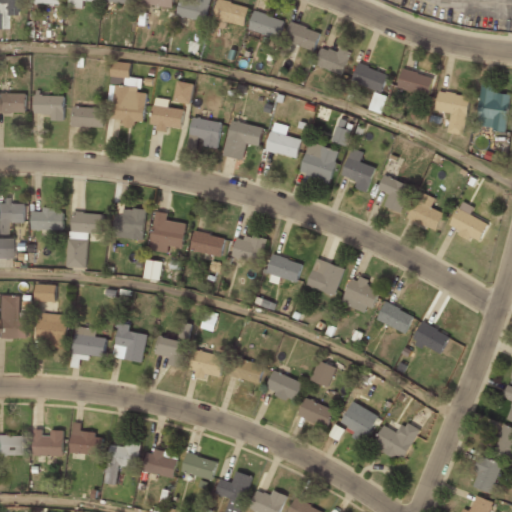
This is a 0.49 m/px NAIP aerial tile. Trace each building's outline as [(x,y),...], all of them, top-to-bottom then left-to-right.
[(24,0),(0,0),(0,4),(8,4),(8,15),(24,15),(24,0)] [(84,1),(99,2),(99,0),(68,0),(68,8),(83,9),(84,1)] [(173,0),(145,0),(145,5),(173,9),(173,0)] [(179,0),(179,19),(209,19),(209,0),(179,0)] [(250,7),(222,0),(217,0),(213,19),(245,27),(250,7)] [(279,40),(285,21),(254,11),(248,31),(279,40)] [(320,33),(291,23),(285,42),(314,52),(320,33)] [(350,54),(322,45),(315,66),(343,75),(350,54)] [(145,123),(146,93),(138,93),(138,78),(131,78),(131,62),(113,62),(112,122),(145,123)] [(388,74),(359,63),(352,81),(382,92),(388,74)] [(427,98),(434,79),(404,68),(397,88),(427,98)] [(175,100),(189,104),(194,85),(179,81),(175,100)] [(481,85),(479,129),(506,131),(509,95),(494,94),(494,86),(481,85)] [(470,96),(438,92),(436,112),(451,114),(449,134),(465,136),(470,96)] [(386,98),(376,93),(369,109),(379,113),(386,98)] [(0,114),(26,114),(26,95),(0,95),(0,114)] [(51,121),(64,121),(64,96),(34,96),(34,114),(51,114),(51,121)] [(152,127),(181,132),(185,110),(166,107),(167,101),(156,100),(152,127)] [(72,127),(105,127),(105,109),(72,109),(72,127)] [(222,123),(194,118),(189,144),(218,148),(222,123)] [(225,156),(244,160),(247,145),(259,148),(263,127),(231,122),(225,156)] [(290,127),(273,123),(266,151),(296,159),(301,140),(288,137),(290,127)] [(333,141),(346,146),(353,128),(339,123),(333,141)] [(339,151),(309,143),(300,174),(330,183),(339,151)] [(356,190),(368,192),(374,167),(361,164),(363,153),(350,149),(343,177),(359,181),(356,190)] [(385,206),(401,213),(411,186),(384,175),(378,191),(389,195),(385,206)] [(432,208),(436,199),(419,191),(408,218),(436,230),(443,213),(432,208)] [(0,259),(13,259),(13,239),(5,239),(5,223),(25,223),(25,204),(11,204),(11,200),(0,200),(0,259)] [(472,215),(475,208),(463,201),(449,228),(478,243),(489,224),(472,215)] [(143,240),(146,209),(117,206),(114,237),(143,240)] [(31,210),(31,231),(64,231),(64,210),(31,210)] [(150,249),(168,252),(170,245),(182,248),(187,223),(169,220),(170,214),(157,211),(150,249)] [(105,213),(71,213),(69,268),(87,268),(88,233),(104,234),(105,213)] [(221,257),(226,239),(194,230),(189,249),(221,257)] [(261,265),(267,241),(239,233),(232,257),(261,265)] [(267,274),(297,284),(303,264),(273,255),(267,274)] [(344,269),(316,259),(307,286),(335,296),(344,269)] [(145,278),(160,280),(162,262),(147,260),(145,278)] [(381,288),(352,277),(343,301),(372,312),(381,288)] [(56,302),(57,285),(37,284),(36,301),(56,302)] [(0,338),(28,338),(28,319),(20,319),(20,296),(0,296),(0,338)] [(405,334),(414,316),(385,303),(377,321),(405,334)] [(201,328),(214,332),(219,314),(206,310),(201,328)] [(67,314),(39,314),(39,344),(67,344),(67,314)] [(441,356),(451,336),(422,322),(412,342),(441,356)] [(104,359),(107,339),(96,337),(98,330),(77,326),(72,354),(104,359)] [(142,362),(148,332),(119,326),(113,356),(142,362)] [(190,330),(182,327),(179,337),(186,340),(190,330)] [(187,342),(160,335),(154,356),(181,364),(187,342)] [(225,356),(196,350),(191,372),(220,378),(225,356)] [(265,367),(239,358),(233,375),(259,384),(265,367)] [(310,380),(327,388),(336,369),(319,361),(310,380)] [(266,391),(297,402),(304,383),(273,371),(266,391)] [(511,386),(507,385),(503,397),(511,400),(511,404),(507,419),(511,420),(511,386)] [(335,411),(306,398),(298,416),(328,429),(335,411)] [(375,420),(349,408),(340,428),(367,440),(375,420)] [(81,422),(71,423),(72,455),(104,454),(103,433),(82,433),(81,422)] [(419,429),(404,422),(399,433),(383,426),(373,447),(405,461),(419,429)] [(330,435),(339,440),(345,430),(337,424),(330,435)] [(511,461),(511,428),(503,425),(493,454),(511,461)] [(64,430),(33,430),(33,455),(64,455),(64,430)] [(0,455),(25,455),(25,436),(0,436),(0,455)] [(138,468),(141,442),(125,440),(124,445),(112,444),(106,483),(117,485),(120,465),(138,468)] [(149,473),(174,477),(178,453),(154,449),(149,473)] [(218,462),(188,452),(182,471),(212,481),(218,462)] [(503,466),(483,457),(470,486),(491,494),(503,466)] [(232,483),(220,479),(215,494),(231,499),(226,511),(241,511),(253,477),(236,471),(232,483)] [(250,509),(257,511),(280,511),(287,496),(272,490),(270,495),(258,490),(250,509)] [(489,511),(493,503),(471,495),(464,511),(489,511)] [(324,511),(296,498),(288,511),(324,511)]
